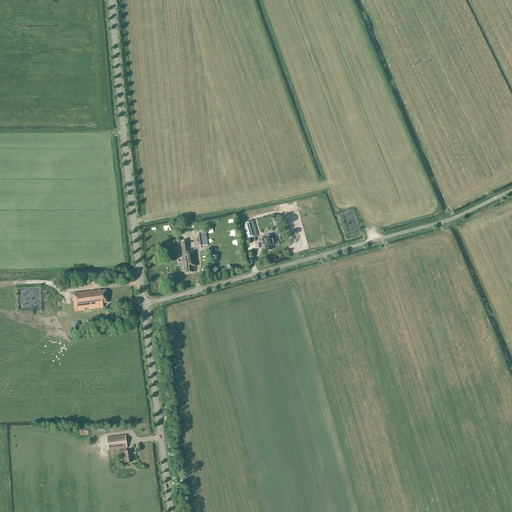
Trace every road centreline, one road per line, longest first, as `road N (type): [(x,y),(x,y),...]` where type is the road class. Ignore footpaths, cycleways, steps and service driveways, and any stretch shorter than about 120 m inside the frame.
road 1 (unclassified): [(143,305),(471,211),(511,190)]
road 2 (tertiary): [(143,305),(113,0)]
road 3 (tertiary): [(169,511),(143,305)]
